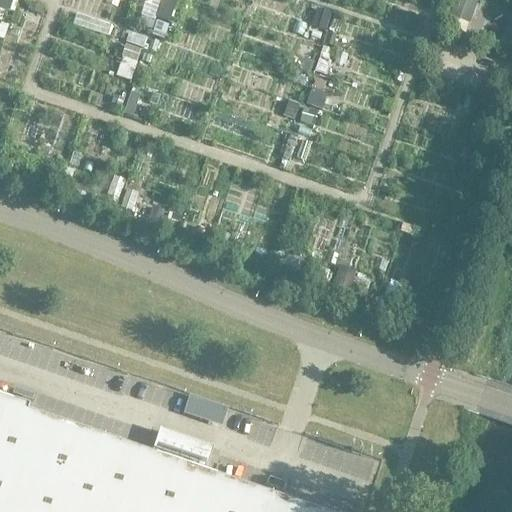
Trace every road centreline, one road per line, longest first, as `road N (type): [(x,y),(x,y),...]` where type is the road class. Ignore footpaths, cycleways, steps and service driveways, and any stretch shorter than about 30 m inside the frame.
road 1 (residential): [(0,212),(428,383)]
road 2 (unclassified): [(428,383),(511,146)]
